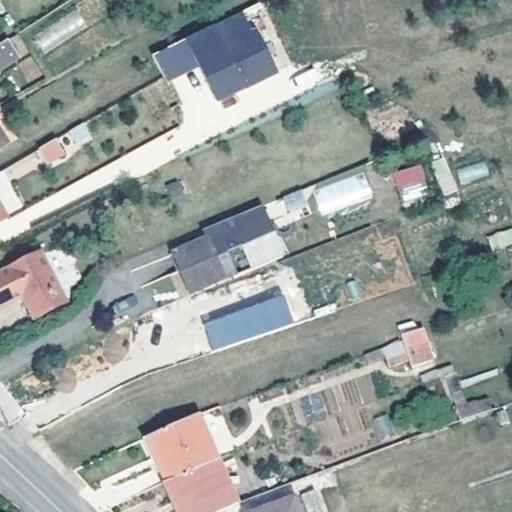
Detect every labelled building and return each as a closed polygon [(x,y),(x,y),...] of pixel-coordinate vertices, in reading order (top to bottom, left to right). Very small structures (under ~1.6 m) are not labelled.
[(186,41),(216,102),(273,75),(244,13),(186,41)] [(11,47),(0,53),(0,77),(20,64),(11,47)] [(74,146),(92,138),(85,122),(67,130),(74,146)] [(166,134),(57,192),(66,209),(175,151),(166,134)] [(53,140),(36,150),(45,164),(61,155),(53,140)] [(430,163),(444,196),(456,190),(443,157),(430,163)] [(456,169),(459,183),(489,176),(486,161),(456,169)] [(392,172),(402,202),(429,193),(419,163),(392,172)] [(275,227),(310,213),(300,189),(265,203),(275,227)] [(203,232),(207,241),(214,259),(224,255),(233,276),(234,279),(282,259),(261,208),(203,232)] [(511,228),(487,234),(491,249),(511,244),(511,228)] [(214,259),(207,241),(175,254),(191,293),(233,276),(224,255),(214,259)] [(0,311),(21,302),(23,308),(57,292),(41,263),(0,283),(0,311)] [(117,323),(155,306),(148,289),(110,305),(117,323)] [(57,292),(23,308),(33,322),(63,307),(57,292)] [(198,329),(208,357),(288,330),(279,302),(198,329)] [(410,366),(433,359),(423,326),(401,333),(410,366)] [(400,339),(380,348),(390,369),(410,360),(400,339)] [(452,365),(420,375),(427,395),(448,389),(457,419),(490,409),(486,396),(464,403),(452,365)] [(0,382),(0,419),(2,423),(20,410),(0,382)] [(217,453),(231,450),(220,406),(206,410),(217,453)] [(386,414),(373,419),(379,437),(393,432),(386,414)] [(194,416),(145,439),(164,481),(165,483),(215,458),(194,416)] [(215,511),(236,503),(215,458),(165,483),(178,511),(215,511)] [(319,511),(309,490),(257,511),(319,511)]
